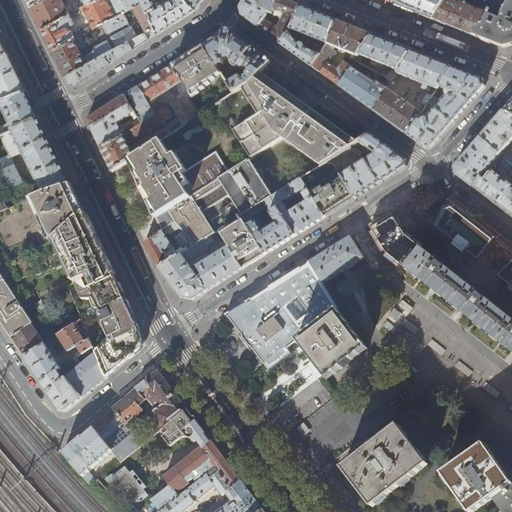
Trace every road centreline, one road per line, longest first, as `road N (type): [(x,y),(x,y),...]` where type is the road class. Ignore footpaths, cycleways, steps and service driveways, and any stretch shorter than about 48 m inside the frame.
road 1 (residential): [(431,169),(173,337)]
road 2 (residential): [(220,13),(431,169)]
road 3 (secondary): [(58,115),(173,337)]
road 4 (residential): [(173,337),(64,428),(36,404),(0,349)]
road 5 (secondary): [(173,337),(303,511)]
road 6 (residential): [(511,72),(331,0)]
road 7 (residential): [(58,115),(220,13)]
road 8 (secondary): [(2,0),(58,115)]
road 9 (residential): [(511,77),(431,169)]
